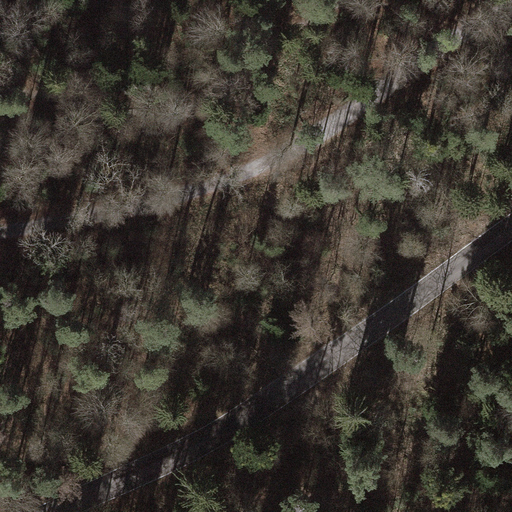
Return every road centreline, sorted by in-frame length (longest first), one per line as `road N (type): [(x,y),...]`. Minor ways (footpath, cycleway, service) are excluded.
road 1 (track): [(0,234),(186,193),(271,162),(511,4)]
road 2 (residential): [(54,511),(205,441),(511,225)]
